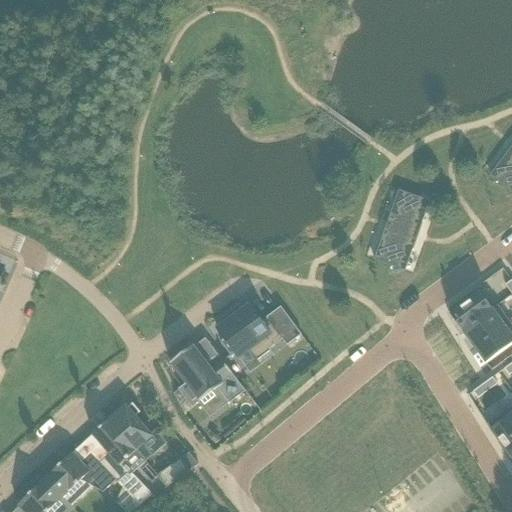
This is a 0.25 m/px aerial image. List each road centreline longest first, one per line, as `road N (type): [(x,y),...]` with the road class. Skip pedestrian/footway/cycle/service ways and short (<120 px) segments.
road 1 (residential): [(248,511),(225,484),(402,337)]
road 2 (residential): [(402,337),(511,495)]
road 3 (residential): [(0,490),(142,361)]
road 4 (residential): [(402,337),(420,303),(511,237)]
road 5 (residential): [(142,361),(87,292),(37,259)]
road 6 (residential): [(142,361),(240,283)]
